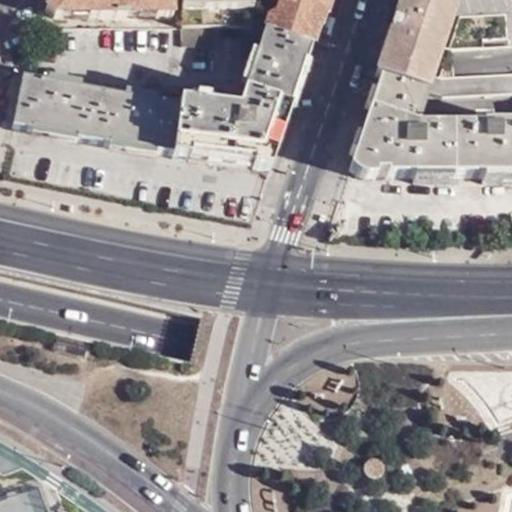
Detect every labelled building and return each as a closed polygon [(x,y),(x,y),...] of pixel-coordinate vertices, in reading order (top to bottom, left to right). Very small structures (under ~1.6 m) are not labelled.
[(169,0),(49,0),(44,16),(49,21),(170,21),(169,0)] [(281,0),(275,18),(266,21),(262,33),(310,49),(325,0),(281,0)] [(509,98),(511,97),(511,95),(507,97),(504,81),(511,80),(511,16),(509,0),(400,0),(374,79),(378,80),(425,95),(441,101),(509,98)] [(212,30),(212,10),(181,9),(181,29),(212,30)] [(210,51),(211,32),(179,32),(179,50),(210,51)] [(304,64),(310,49),(262,33),(252,66),(247,63),(242,76),(248,78),(235,115),(177,106),(177,110),(145,106),(146,100),(133,98),(131,104),(68,93),(69,86),(56,84),(55,89),(20,83),(11,132),(30,136),(31,133),(75,141),(74,145),(108,151),(108,147),(128,152),(155,155),(154,157),(170,158),(170,160),(186,163),(187,158),(250,166),(249,171),(269,173),(288,111),(286,110),(302,63),(304,64)] [(367,112),(346,172),(353,179),(359,182),(365,182),(371,181),(377,177),(385,177),(386,180),(511,178),(511,129),(501,130),(479,130),(419,131),(415,129),(425,95),(378,80),(373,94),(397,102),(391,121),(367,112)] [(373,94),(367,112),(391,121),(397,102),(373,94)] [(479,130),(501,130),(500,118),(480,119),(479,130)]
